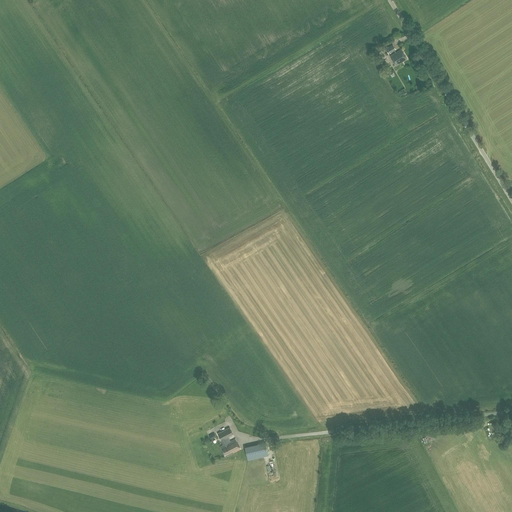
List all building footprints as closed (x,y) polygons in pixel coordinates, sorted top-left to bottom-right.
[(386,49),(389,53),(395,49),(393,45),(386,49)] [(390,56),(396,65),(407,59),(401,49),(390,56)] [(376,59),(381,68),(386,64),(381,56),(376,59)] [(204,401),(182,416),(187,424),(209,409),(204,401)] [(220,408),(202,419),(206,425),(212,421),(214,424),(225,417),(220,408)] [(220,446),(226,456),(241,449),(235,438),(230,441),(228,437),(233,434),(230,427),(218,433),(221,440),(224,445),(220,446)] [(245,448),(248,460),(268,455),(265,443),(245,448)] [(271,460),(261,462),(262,471),(273,469),(271,460)]
